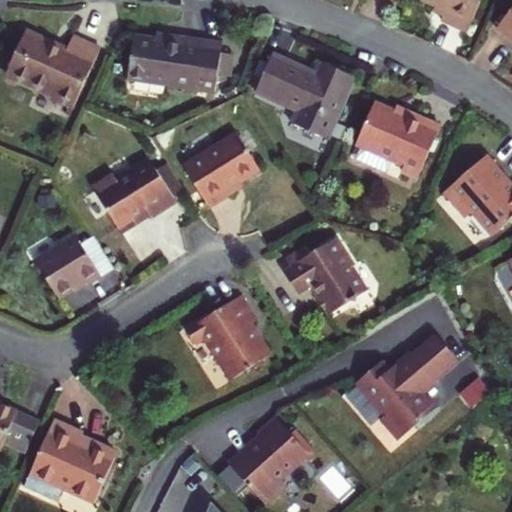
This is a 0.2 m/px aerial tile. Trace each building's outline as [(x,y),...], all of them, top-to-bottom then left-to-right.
[(465,35),(480,0),(420,0),(419,4),(443,15),(439,23),(465,35)] [(511,11),(496,33),(511,45),(511,11)] [(8,73),(56,94),(54,101),(74,109),(100,49),(73,36),(67,51),(26,33),(8,73)] [(158,33),(157,39),(183,44),(184,37),(158,33)] [(183,44),(157,39),(136,36),(129,79),(215,93),(218,76),(226,77),(230,54),(221,53),(223,44),(184,37),(183,44)] [(320,61),(315,72),(274,52),(256,91),(297,111),(292,123),(327,140),(356,78),(320,61)] [(235,56),(230,54),(226,77),(231,78),(235,56)] [(390,160),(401,165),(399,171),(414,179),(438,128),(406,113),(404,117),(373,102),(353,143),(359,146),(353,158),(384,173),(390,160)] [(239,132),(185,166),(212,206),(235,191),(233,188),(263,170),(239,132)] [(471,213),(492,237),(507,223),(511,223),(511,188),(485,157),(443,193),(465,219),(471,213)] [(151,160),(118,180),(115,175),(94,187),(120,229),(148,211),(152,218),(177,202),(174,196),(158,171),(151,160)] [(169,164),(158,171),(174,196),(185,189),(169,164)] [(80,235),(39,260),(63,296),(88,280),(90,283),(105,274),(103,272),(85,242),(80,235)] [(94,236),(85,242),(103,272),(113,265),(94,236)] [(292,267),(285,272),(299,296),(312,287),(321,301),(319,302),(324,311),(327,310),(330,315),(367,290),(338,238),(305,259),(292,267)] [(301,253),(289,261),(292,267),(305,259),(301,253)] [(272,355),(253,324),(258,320),(243,296),(209,317),(207,315),(186,328),(197,346),(207,340),(232,381),(272,355)] [(432,331),(407,351),(431,379),(455,358),(432,331)] [(370,366),(354,380),(382,413),(378,416),(395,437),(432,406),(420,390),(432,380),(431,379),(407,351),(406,350),(387,366),(377,375),(370,366)] [(379,358),(370,366),(377,375),(387,366),(379,358)] [(0,450),(4,443),(28,453),(42,421),(0,402),(0,450)] [(248,445),(247,443),(226,461),(262,501),(278,487),(278,477),(306,452),(306,443),(292,427),(288,431),(272,414),(255,430),(258,433),(257,440),(254,440),(248,445)] [(65,488),(97,502),(117,458),(81,442),(83,436),(85,433),(56,420),(28,485),(60,500),(65,488)] [(244,439),(247,443),(248,445),(254,440),(257,440),(258,433),(255,430),(244,439)] [(119,453),(83,436),(81,442),(117,458),(119,453)] [(220,511),(212,503),(207,511),(220,511)]
